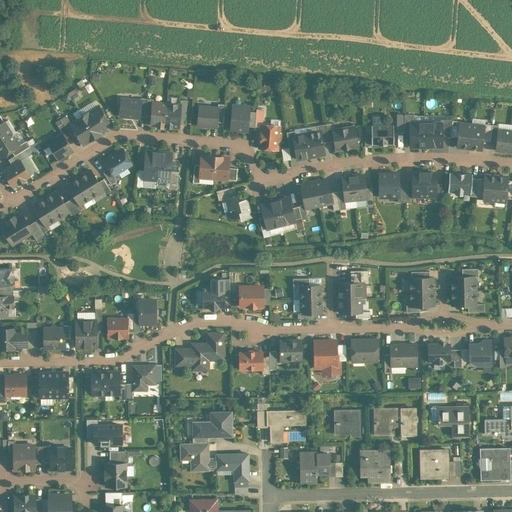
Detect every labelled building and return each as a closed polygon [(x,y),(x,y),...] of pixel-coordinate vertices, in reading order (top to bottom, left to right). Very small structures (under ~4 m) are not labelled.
[(79,88),(72,92),(75,96),(76,98),(83,94),(79,88)] [(140,100),(121,98),(120,115),(139,117),(140,116),(141,100),(140,100)] [(154,99),(147,98),(145,116),(151,117),(153,102),(154,99)] [(153,102),(151,117),(151,125),(158,125),(158,126),(163,127),(163,126),(165,126),(167,103),(153,102)] [(180,104),(167,103),(165,126),(167,126),(167,127),(172,127),(172,126),(179,127),(179,123),(181,104),(180,104)] [(109,121),(99,105),(94,109),(104,124),(109,121)] [(249,106),(233,105),(231,129),(247,130),(247,126),(248,116),(249,111),(249,106)] [(218,107),(199,106),(197,125),(217,127),(217,122),(218,107)] [(104,124),(94,109),(82,116),(95,137),(101,133),(100,133),(107,129),(104,124)] [(413,122),(413,114),(404,114),(404,132),(410,132),(410,122),(413,122)] [(71,123),(66,115),(60,119),(63,123),(66,127),(71,136),(76,133),(70,123),(71,123)] [(95,137),(82,116),(71,123),(70,123),(76,133),(83,144),(89,140),(90,140),(95,137)] [(255,127),(256,117),(248,116),(247,126),(255,127)] [(256,117),(255,127),(262,127),(262,124),(263,124),(263,116),(256,116),(256,117)] [(452,120),(452,119),(440,119),(440,122),(441,122),(441,136),(450,136),(452,120)] [(4,122),(12,134),(15,131),(8,120),(4,122)] [(24,120),(18,124),(21,128),(27,125),(24,120)] [(460,121),(452,120),(450,136),(457,137),(459,123),(460,121)] [(0,140),(12,134),(4,122),(0,124),(0,140)] [(424,146),(424,122),(413,122),(410,122),(410,132),(410,147),(424,146)] [(440,122),(424,122),(424,146),(441,146),(441,136),(441,122),(440,122)] [(332,123),(325,124),(329,141),(334,140),(333,130),(332,123)] [(459,123),(457,137),(456,146),(469,147),(472,124),(459,123)] [(263,124),(262,124),(262,127),(260,148),(276,149),(277,140),(280,141),(281,126),(263,124)] [(325,124),(317,125),(318,131),(321,131),(323,142),(329,141),(325,124)] [(393,124),(371,125),(372,144),(393,144),(393,124)] [(472,124),(469,147),(482,149),(483,140),(485,126),(484,126),(472,124)] [(492,125),(484,124),(484,126),(485,126),(483,140),(490,141),(492,125)] [(498,125),(492,125),(490,141),(496,141),(498,129),(498,125)] [(333,130),(334,140),(336,149),(357,145),(354,126),(333,130)] [(66,127),(61,130),(62,133),(66,139),(71,136),(66,127)] [(511,131),(498,129),(496,141),(496,150),(509,151),(511,131)] [(294,130),(286,132),(289,150),(295,149),(293,135),(295,135),(294,130)] [(318,131),(307,133),(311,157),(325,154),(323,142),(321,131),(318,131)] [(62,133),(54,138),(54,136),(47,140),(58,159),(69,152),(68,151),(72,148),(66,139),(62,133)] [(311,157),(307,133),(295,135),(293,135),(295,149),(297,159),(311,157)] [(12,134),(0,140),(0,153),(1,156),(11,150),(19,145),(12,134)] [(26,140),(19,145),(11,150),(15,155),(28,147),(30,146),(26,140)] [(37,143),(31,147),(34,152),(40,148),(37,143)] [(282,147),(283,159),(290,158),(289,146),(282,147)] [(15,155),(11,157),(15,163),(20,160),(27,155),(32,153),(28,147),(15,155)] [(123,148),(103,160),(108,168),(112,175),(113,175),(132,163),(129,158),(130,157),(127,153),(126,153),(123,148)] [(144,168),(143,178),(155,179),(158,151),(146,150),(144,168)] [(172,152),(158,151),(155,179),(169,180),(170,170),(172,152)] [(20,160),(29,175),(35,172),(37,171),(27,155),(20,160)] [(215,156),(201,155),(200,165),(199,177),(200,177),(213,178),(215,156)] [(229,157),(215,156),(213,178),(227,179),(228,168),(229,157)] [(15,163),(3,170),(13,186),(18,182),(19,183),(25,180),(24,179),(28,176),(29,175),(20,160),(15,163)] [(108,168),(103,171),(111,184),(116,181),(113,175),(112,175),(108,168)] [(143,178),(144,168),(138,168),(137,186),(155,187),(155,179),(143,178)] [(237,168),(228,168),(227,179),(236,180),(237,168)] [(91,169),(79,177),(92,197),(103,190),(98,182),(91,169)] [(178,171),(170,170),(169,180),(168,188),(177,189),(178,171)] [(29,175),(28,176),(32,182),(38,178),(35,172),(29,175)] [(424,172),(413,172),(413,184),(412,196),(413,196),(424,196),(424,172)] [(435,172),(424,172),(424,196),(435,196),(435,183),(435,172)] [(471,174),(450,172),(449,172),(448,191),(449,191),(456,192),(456,194),(462,195),(463,192),(470,193),(471,193),(472,178),(472,174),(471,173),(471,174)] [(398,173),(379,173),(379,197),(398,197),(398,184),(398,173)] [(364,174),(353,176),(356,199),(366,198),(367,198),(365,188),(364,174)] [(496,176),(484,175),(484,179),(482,197),(482,199),(494,200),(496,176)] [(353,176),(342,177),(344,190),(345,201),(356,199),(353,176)] [(508,176),(496,176),(494,200),(506,201),(506,198),(508,180),(508,176)] [(92,197),(79,177),(67,184),(75,196),(80,204),(92,197)] [(103,178),(98,182),(103,190),(105,194),(106,193),(111,190),(110,190),(103,178)] [(328,179),(314,182),(319,205),(332,202),(333,202),(331,192),(328,179)] [(314,182),(301,185),(305,204),(305,208),(306,208),(319,205),(314,182)] [(406,202),(406,183),(398,184),(398,197),(398,202),(406,202)] [(116,186),(110,190),(111,190),(113,195),(119,191),(116,186)] [(234,186),(216,191),(219,200),(221,199),(236,195),(234,186)] [(57,190),(45,198),(57,218),(69,211),(64,203),(57,190)] [(344,190),(337,191),(340,209),(346,208),(345,201),(344,190)] [(337,191),(331,192),(333,202),(332,202),(334,210),(340,209),(337,191)] [(236,195),(221,199),(222,202),(223,202),(225,211),(227,211),(230,210),(230,211),(231,211),(232,215),(239,213),(240,216),(241,220),(252,216),(247,198),(238,200),(237,195),(236,195)] [(75,196),(69,199),(77,211),(82,208),(80,204),(75,196)] [(288,197),(275,201),(281,224),(294,221),(295,221),(294,219),(291,208),(288,197)] [(57,218),(45,198),(33,205),(41,217),(46,225),(57,218)] [(69,199),(64,203),(69,211),(71,215),(77,211),(69,199)] [(275,201),(261,205),(264,216),(268,228),(281,224),(275,201)] [(305,204),(298,206),(301,217),(302,219),(308,218),(306,208),(305,208),(305,204)] [(298,206),(291,208),(294,219),(301,217),(298,206)] [(226,220),(240,216),(239,213),(232,215),(231,211),(230,211),(230,210),(227,211),(225,211),(224,211),(226,220)] [(22,214),(15,218),(14,216),(7,220),(9,223),(2,227),(12,244),(32,232),(33,231),(29,224),(22,214)] [(264,216),(259,217),(262,229),(268,228),(264,216)] [(46,225),(41,217),(35,220),(42,231),(43,232),(48,229),(46,225)] [(301,217),(294,219),(295,221),(294,221),(296,227),(303,225),(302,219),(301,217)] [(42,231),(35,220),(29,224),(33,231),(32,232),(35,236),(42,231)] [(281,224),(283,232),(296,228),(296,227),(294,221),(281,224)] [(283,232),(281,224),(268,228),(270,235),(283,232)] [(42,231),(35,236),(38,241),(45,236),(43,232),(42,231)] [(11,268),(0,267),(0,283),(11,284),(11,283),(11,281),(13,279),(13,273),(11,270),(11,268)] [(478,268),(462,268),(462,276),(475,276),(475,277),(478,277),(478,268)] [(368,270),(350,271),(350,283),(365,282),(365,283),(368,283),(368,270)] [(462,276),(451,277),(452,291),(476,290),(475,277),(475,276),(462,276)] [(411,277),(409,277),(410,291),(434,291),(433,277),(429,277),(411,277)] [(350,283),(339,283),(339,298),(361,298),(365,298),(365,283),(365,282),(350,283)] [(309,285),(300,285),(300,299),(321,299),(321,285),(309,285)] [(263,286),(240,286),(240,306),(249,306),(249,307),(256,307),(256,305),(263,305),(263,304),(263,288),(263,286)] [(276,286),(271,290),(277,297),(282,294),(276,286)] [(385,290),(380,287),(376,293),(381,296),(385,290)] [(223,289),(204,289),(204,306),(210,306),(210,308),(218,308),(218,306),(224,306),(224,297),(224,289),(223,289)] [(476,290),(452,291),(452,305),(468,304),(476,304),(476,290)] [(434,291),(410,291),(410,305),(419,305),(434,305),(434,291)] [(0,295),(0,315),(7,316),(7,307),(13,307),(13,296),(0,295)] [(65,296),(59,299),(62,304),(65,303),(68,301),(65,296)] [(361,298),(339,298),(340,312),(356,312),(362,312),(361,298)] [(156,307),(155,299),(139,299),(140,312),(140,323),(142,323),(156,323),(156,315),(157,313),(157,309),(156,307)] [(321,299),(300,299),(301,313),(316,313),(322,313),(321,299)] [(484,303),(476,304),(468,304),(468,312),(484,311),(484,303)] [(140,323),(140,312),(134,312),(134,313),(134,317),(134,328),(134,330),(142,330),(142,323),(140,323)] [(281,322),(280,313),(270,313),(270,322),(281,322)] [(128,328),(127,319),(108,319),(108,336),(114,336),(114,337),(122,337),(122,336),(128,336),(128,328)] [(96,326),(96,320),(95,320),(76,320),(76,347),(96,347),(96,326)] [(52,325),(50,327),(44,327),(44,347),(64,347),(64,337),(64,327),(58,327),(56,325),(52,325)] [(27,346),(27,332),(14,332),(14,328),(0,327),(0,347),(14,348),(14,346),(27,346)] [(208,333),(208,343),(192,343),(192,348),(192,364),(192,369),(202,369),(202,363),(208,363),(208,359),(224,359),(224,333),(208,333)] [(336,339),(314,340),(315,368),(322,368),(322,372),(324,374),(340,373),(340,360),(340,358),(337,358),(336,344),(336,339)] [(377,339),(352,339),(352,347),(352,359),(352,361),(378,361),(377,339)] [(301,340),(280,341),(280,359),(302,359),(301,340)] [(484,340),(484,344),(469,344),(469,349),(469,360),(477,365),(491,364),(491,340),(484,340)] [(346,347),(346,344),(336,344),(337,358),(340,358),(340,360),(346,360),(346,347)] [(416,344),(390,344),(391,354),(391,366),(417,365),(416,344)] [(441,344),(428,344),(429,361),(434,361),(434,362),(445,362),(445,361),(450,361),(449,349),(449,344),(445,344),(441,344)] [(192,348),(176,348),(176,364),(192,364),(192,348)] [(461,349),(449,349),(450,361),(454,360),(454,367),(461,367),(461,349)] [(469,349),(461,349),(461,367),(462,367),(462,366),(467,360),(469,360),(469,349)] [(254,352),(253,351),(248,351),(248,352),(239,352),(240,369),(262,368),(262,356),(262,352),(254,352)] [(155,384),(155,364),(132,364),(133,390),(147,390),(147,384),(155,384)] [(105,371),(91,372),(91,376),(92,394),(106,393),(105,371)] [(120,383),(119,371),(105,371),(106,393),(113,393),(119,393),(120,393),(120,383)] [(53,372),(39,372),(39,376),(40,392),(40,396),(54,396),(53,372)] [(67,376),(67,372),(53,372),(54,396),(68,396),(68,392),(67,376)] [(26,394),(26,375),(5,375),(6,386),(6,394),(26,394)] [(317,376),(311,380),(315,385),(320,381),(317,376)] [(408,377),(408,387),(420,387),(420,377),(408,377)] [(380,380),(374,383),(377,389),(383,386),(380,380)] [(451,386),(457,390),(461,385),(456,381),(451,386)] [(511,405),(511,406),(511,419),(504,420),(487,420),(488,433),(484,433),(484,434),(502,433),(502,436),(511,436),(511,405)] [(458,407),(439,407),(438,406),(433,406),(431,407),(432,418),(433,420),(437,420),(438,420),(438,421),(440,421),(440,423),(452,423),(452,435),(468,435),(468,407),(458,407)] [(511,419),(511,406),(504,406),(503,408),(503,418),(504,419),(504,420),(511,419)] [(415,408),(374,409),(375,434),(415,433),(415,408)] [(360,409),(334,409),(334,432),(350,432),(350,436),(360,436),(360,409)] [(305,410),(267,411),(268,424),(272,424),(272,427),(270,427),(271,441),(282,441),(282,424),(305,424),(305,410)] [(231,411),(211,412),(211,427),(205,427),(204,421),(193,422),(193,436),(208,436),(225,436),(225,432),(226,432),(226,430),(224,430),(224,427),(232,427),(231,411)] [(268,424),(267,411),(257,411),(258,424),(268,424)] [(97,419),(86,419),(87,437),(94,437),(94,425),(97,425),(97,419)] [(97,425),(94,425),(94,437),(94,443),(100,443),(100,445),(109,445),(109,443),(122,443),(121,424),(97,425)] [(193,442),(181,442),(181,458),(191,458),(191,469),(208,469),(208,458),(208,442),(193,442)] [(15,445),(14,445),(14,452),(14,469),(34,468),(34,463),(34,446),(34,444),(15,445)] [(64,447),(64,445),(56,445),(56,447),(50,447),(51,463),(51,469),(57,469),(57,470),(65,470),(65,469),(71,469),(70,447),(64,447)] [(42,446),(34,446),(34,463),(42,463),(42,446)] [(50,446),(42,446),(42,463),(51,463),(50,447),(50,446)] [(509,448),(480,448),(481,479),(509,478),(509,473),(509,460),(509,448)] [(448,449),(420,450),(421,470),(427,470),(427,478),(448,477),(448,474),(448,461),(448,449)] [(127,450),(109,451),(110,463),(126,462),(126,463),(128,463),(127,455),(127,450)] [(389,450),(360,451),(361,472),(368,471),(368,481),(389,481),(389,450)] [(329,453),(315,453),(315,452),(301,452),(301,475),(316,475),(316,473),(328,473),(329,473),(329,464),(329,453)] [(248,453),(216,454),(216,458),(216,469),(234,468),(234,474),(234,480),(248,480),(248,453)] [(216,458),(208,458),(208,469),(216,469),(216,458)] [(126,463),(126,462),(110,463),(106,463),(106,471),(105,471),(105,478),(106,478),(106,486),(126,485),(126,463)] [(122,505),(122,491),(105,492),(105,505),(122,505)] [(35,511),(35,498),(35,494),(15,495),(15,511),(35,511)] [(43,511),(43,498),(35,498),(35,511),(43,511)] [(217,511),(217,499),(190,499),(190,510),(190,511),(217,511)] [(70,511),(71,501),(49,501),(49,511),(70,511)]
